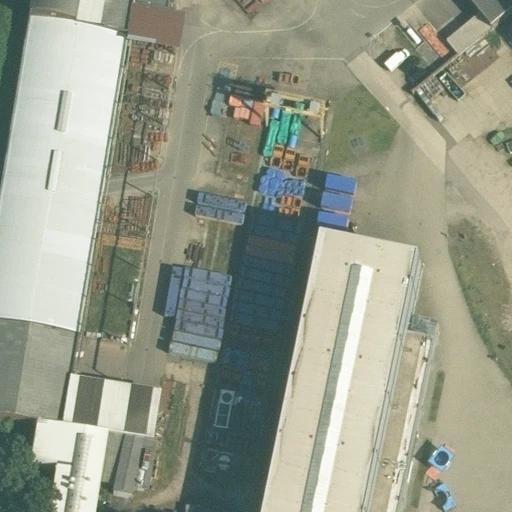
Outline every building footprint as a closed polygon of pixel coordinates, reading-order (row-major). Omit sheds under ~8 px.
[(31,0),(27,21),(28,22),(0,197),(0,325),(77,338),(129,13),(166,20),(167,0),(31,0)] [(511,0),(466,0),(492,31),(511,14),(511,0)] [(324,254),(270,511),(370,511),(407,338),(421,272),(324,254)] [(0,325),(0,419),(37,425),(62,429),(70,382),(77,338),(0,325)] [(407,338),(370,511),(401,511),(437,345),(407,338)] [(160,396),(70,382),(62,429),(63,429),(106,436),(106,434),(108,435),(153,442),(160,396)] [(62,429),(37,425),(31,466),(56,470),(63,429),(62,429)] [(106,436),(63,429),(56,470),(49,511),(94,511),(97,496),(98,496),(100,484),(108,435),(106,434),(106,436)] [(153,442),(108,435),(100,484),(132,489),(149,492),(157,443),(153,442)] [(132,489),(115,486),(114,495),(131,497),(132,489)]
